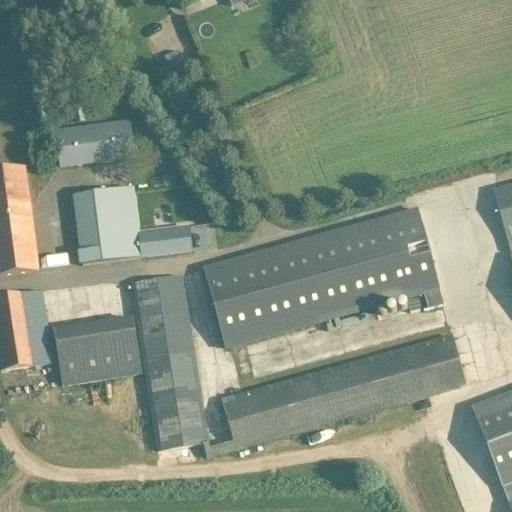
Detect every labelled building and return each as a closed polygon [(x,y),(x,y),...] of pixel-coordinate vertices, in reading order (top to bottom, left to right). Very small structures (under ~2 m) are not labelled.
[(81,110),(73,112),(75,125),(84,124),(81,110)] [(60,169),(134,158),(129,125),(56,135),(60,169)] [(0,278),(37,273),(23,172),(0,175),(0,278)] [(511,188),(493,194),(506,241),(510,254),(511,253),(511,188)] [(132,189),(73,197),(82,267),(122,262),(141,260),(133,192),(132,189)] [(150,190),(133,192),(141,260),(192,253),(191,250),(189,229),(156,234),(150,190)] [(417,211),(203,270),(225,352),(242,347),(275,339),(406,302),(410,314),(421,311),(417,299),(424,297),(428,311),(444,307),(417,211)] [(131,286),(149,400),(159,460),(188,456),(187,449),(203,446),(206,460),(465,388),(451,338),(221,402),(233,444),(210,450),(208,445),(182,277),(131,286)] [(0,374),(19,372),(52,367),(40,294),(0,299),(0,374)] [(53,332),(58,365),(62,388),(142,376),(133,319),(53,332)] [(511,393),(472,408),(503,490),(511,486),(511,393)] [(117,458),(115,405),(103,406),(106,458),(117,458)] [(511,486),(503,490),(509,506),(511,504),(511,486)]
